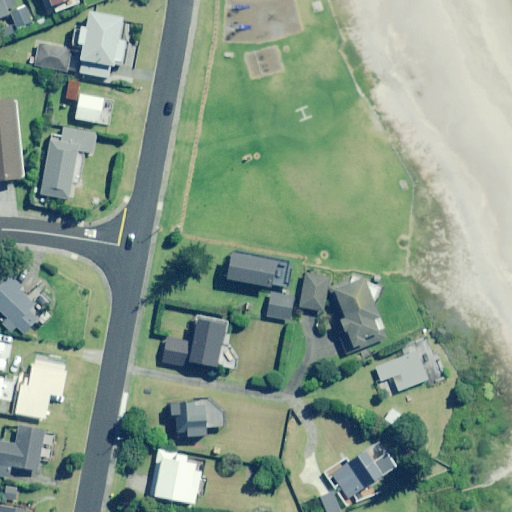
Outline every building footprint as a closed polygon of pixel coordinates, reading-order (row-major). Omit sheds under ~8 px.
[(18,10),(17,7),(13,0),(0,0),(0,18),(11,15),(16,30),(34,23),(27,6),(18,10)] [(80,3),(79,0),(49,0),(52,6),(55,5),(57,13),(80,3)] [(124,19),(90,14),(88,30),(75,28),(73,44),(84,46),(80,74),(110,78),(112,65),(123,67),(127,42),(121,41),(124,19)] [(72,50),(39,45),(35,67),(68,72),(72,50)] [(81,82),(70,80),(67,99),(78,101),(81,82)] [(106,99),(81,95),(76,119),(110,125),(112,112),(104,111),(106,99)] [(0,181),(21,179),(13,101),(0,102),(0,181)] [(96,134),(65,129),(64,137),(52,135),(42,196),(70,200),(73,182),(79,183),(83,157),(77,156),(78,151),(93,154),(96,134)] [(291,264),(232,254),(228,280),(286,290),(291,264)] [(330,279),(307,275),(300,308),(324,312),(330,279)] [(18,328),(24,334),(49,312),(46,309),(55,300),(45,290),(32,302),(10,278),(0,286),(0,310),(8,320),(3,324),(12,333),(18,328)] [(379,318),(365,279),(335,290),(346,319),(341,321),(346,334),(340,336),(347,355),(382,341),(374,320),(379,318)] [(294,298),(271,294),(267,317),(290,321),(294,298)] [(167,339),(163,363),(193,368),(193,364),(218,367),(223,324),(197,320),(193,343),(167,339)] [(14,346),(0,343),(0,399),(1,400),(3,379),(0,378),(0,370),(10,372),(14,346)] [(418,352),(414,354),(376,368),(382,382),(394,377),(399,392),(429,381),(418,352)] [(67,372),(33,366),(29,387),(22,386),(17,415),(46,420),(50,395),(62,397),(67,372)] [(224,427),(223,412),(204,400),(172,402),(173,419),(180,418),(181,436),(189,435),(189,436),(206,435),(206,428),(224,427)] [(56,437),(44,435),(45,431),(19,426),(16,445),(0,442),(0,477),(10,479),(12,467),(38,471),(39,462),(52,464),(56,437)] [(339,498),(345,494),(349,499),(387,473),(371,449),(339,471),(327,479),(339,498)] [(208,478),(201,477),(203,466),(187,463),(188,457),(160,452),(158,464),(161,464),(155,498),(196,505),(198,494),(205,496),(208,478)] [(341,511),(333,492),(320,497),(325,511),(341,511)]
